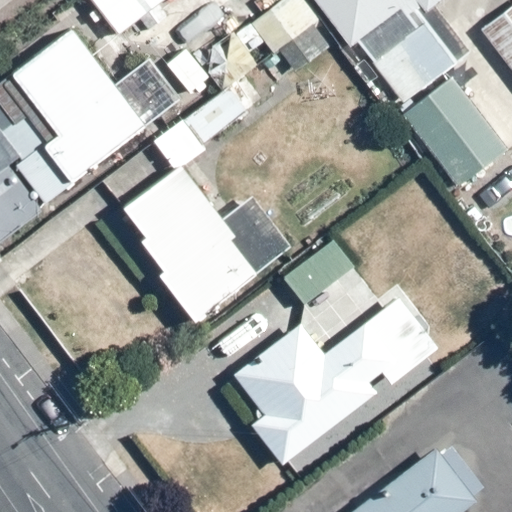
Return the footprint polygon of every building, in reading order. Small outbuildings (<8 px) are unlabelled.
[(160,0),(94,0),(119,32),(160,0)] [(331,45),(297,0),(267,0),(246,16),(290,75),(331,45)] [(472,47),(437,2),(439,0),(319,0),(353,43),(358,39),(405,99),(472,47)] [(511,4),(482,29),(511,66),(511,4)] [(0,241),(54,198),(213,70),(180,29),(121,76),(77,22),(0,84),(0,241)] [(511,145),(455,74),(404,114),(459,185),(511,145)] [(155,141),(177,166),(184,161),(185,163),(249,108),(225,80),(155,141)] [(185,163),(184,161),(177,166),(121,206),(200,315),(295,247),(254,190),(221,213),(185,163)] [(357,266),(336,236),(284,273),(305,303),(357,266)] [(442,345),(402,292),(325,349),(302,320),(235,370),(265,409),(253,418),(286,462),(442,345)] [(461,511),(482,497),(443,444),(349,511),(461,511)]
